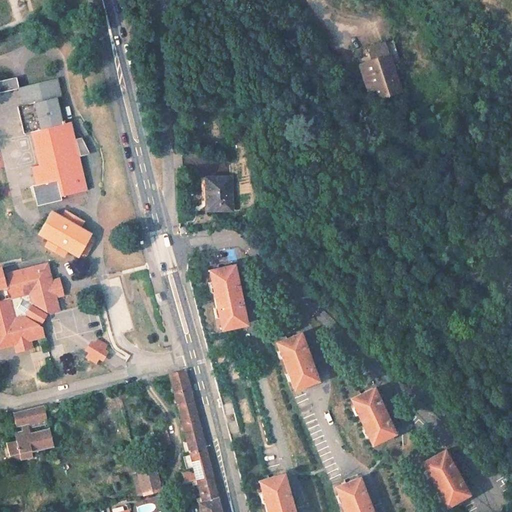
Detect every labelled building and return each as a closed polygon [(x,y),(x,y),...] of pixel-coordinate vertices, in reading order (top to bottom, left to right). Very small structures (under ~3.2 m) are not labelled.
[(369,87),(373,98),(396,90),(394,82),(397,81),(395,74),(392,75),(385,55),(361,62),(365,73),(359,75),(363,89),(369,87)] [(7,83),(0,85),(0,96),(10,94),(7,83)] [(55,199),(80,193),(72,160),(83,157),(75,142),(68,144),(63,126),(55,128),(48,102),(52,101),(48,84),(10,94),(14,111),(8,113),(15,138),(24,136),(32,168),(24,171),(29,189),(26,189),(31,208),(55,202),(55,199)] [(210,212),(233,213),(234,179),(206,178),(205,197),(210,197),(210,212)] [(84,263),(90,242),(83,240),(83,238),(71,235),(73,230),(72,227),(51,220),(48,221),(46,227),(34,224),(28,246),(39,250),(38,255),(39,258),(60,265),(62,264),(64,258),(76,262),(76,260),(84,263)] [(0,347),(14,344),(16,353),(33,350),(31,340),(45,337),(44,331),(24,319),(26,317),(41,326),(47,316),(32,307),(33,306),(50,315),(59,313),(56,300),(64,299),(59,281),(53,283),(48,265),(5,275),(4,267),(0,268),(0,347)] [(219,330),(243,325),(233,268),(209,272),(211,283),(207,283),(209,295),(213,294),(215,307),(212,308),(214,319),(217,318),(219,330)] [(293,389),(316,380),(296,333),(273,342),(277,351),(274,353),(277,360),(280,359),(287,374),(283,376),(286,381),(289,380),(293,389)] [(86,360),(97,365),(99,361),(103,363),(108,354),(105,353),(107,348),(97,343),(95,346),(91,344),(86,354),(89,355),(86,360)] [(196,423),(183,371),(167,375),(181,427),(196,423)] [(410,390),(416,396),(420,391),(414,386),(410,390)] [(366,437),(369,445),(392,435),(373,388),(349,398),(353,406),(350,407),(353,414),(355,413),(362,429),(359,430),(363,439),(366,437)] [(33,451),(54,446),(50,429),(31,434),(29,428),(49,423),(44,405),(12,414),(19,443),(9,445),(14,462),(23,460),(35,457),(33,451)] [(210,478),(196,423),(181,427),(195,482),(210,478)] [(443,505),(466,494),(443,450),(420,462),(424,470),(422,471),(426,478),(428,477),(436,492),(434,493),(437,500),(440,498),(443,505)] [(142,497),(158,492),(150,467),(135,471),(142,497)] [(184,482),(191,480),(188,471),(182,473),(184,482)] [(112,482),(124,480),(123,474),(111,476),(112,482)] [(292,511),(283,475),(261,480),(263,491),(260,492),(263,503),(266,503),(268,511),(292,511)] [(218,511),(210,478),(195,482),(201,501),(197,503),(199,511),(218,511)] [(371,511),(357,478),(334,488),(337,495),(333,496),(337,505),(340,504),(343,511),(371,511)] [(137,511),(152,511),(161,509),(157,500),(136,508),(137,511)]
